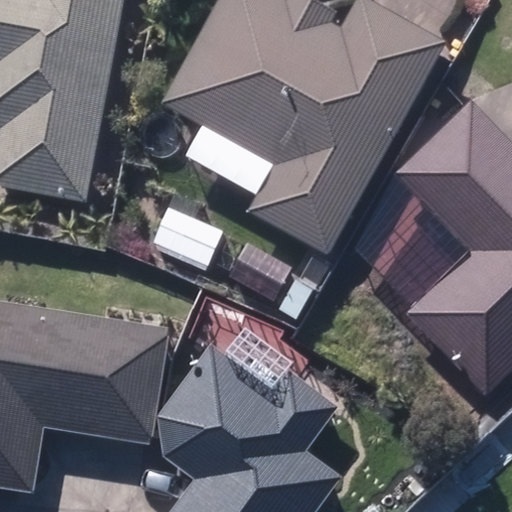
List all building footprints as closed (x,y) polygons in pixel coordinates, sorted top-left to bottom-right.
[(0,0),(0,187),(88,202),(123,0),(0,0)] [(248,212),(326,255),(445,41),(369,0),(358,0),(342,29),(329,21),(335,11),(315,0),(220,0),(164,103),(275,164),(248,212)] [(407,317),(489,398),(511,374),(511,142),(470,101),(395,176),(472,252),(407,317)] [(178,202),(156,248),(212,274),(233,228),(178,202)] [(79,237),(101,242),(105,219),(83,214),(79,237)] [(256,235),(234,274),(279,300),(301,261),(256,235)] [(280,318),(297,328),(314,301),(291,287),(281,303),(287,306),(280,318)] [(0,488),(34,494),(45,429),(151,446),(170,331),(0,303),(0,488)] [(170,511),(316,511),(340,479),(306,454),(339,409),(288,373),(275,392),(210,346),(159,419),(165,459),(194,479),(170,511)] [(420,410),(440,425),(451,409),(431,395),(420,410)]
